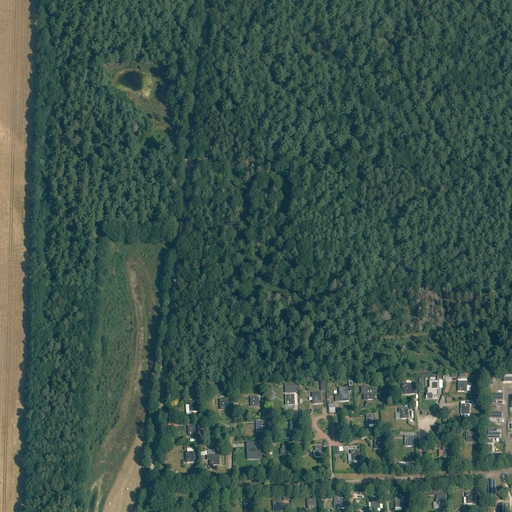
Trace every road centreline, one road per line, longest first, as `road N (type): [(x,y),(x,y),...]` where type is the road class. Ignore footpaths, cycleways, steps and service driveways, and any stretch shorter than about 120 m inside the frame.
road 1 (track): [(268,0),(232,337),(251,347),(511,327)]
road 2 (track): [(156,437),(208,0)]
